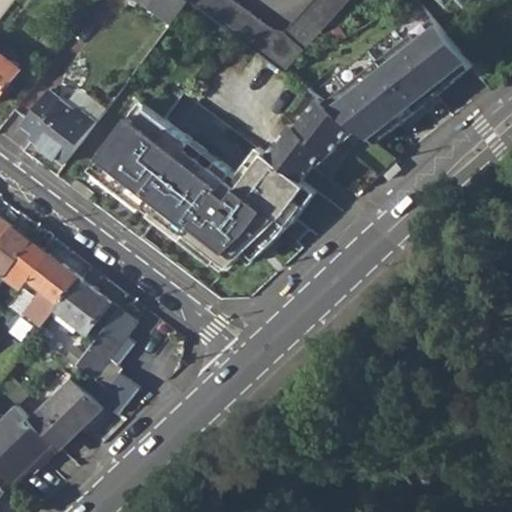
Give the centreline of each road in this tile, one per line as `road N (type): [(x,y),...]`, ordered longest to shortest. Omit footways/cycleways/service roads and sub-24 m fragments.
road 1 (tertiary): [(511,129),(253,354)]
road 2 (residential): [(0,163),(253,354)]
road 3 (tertiary): [(253,354),(90,511)]
